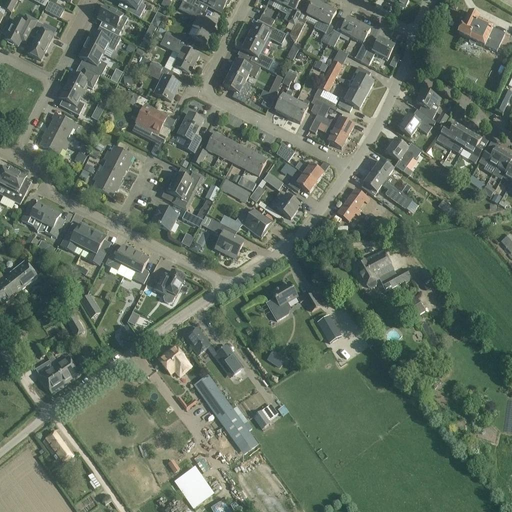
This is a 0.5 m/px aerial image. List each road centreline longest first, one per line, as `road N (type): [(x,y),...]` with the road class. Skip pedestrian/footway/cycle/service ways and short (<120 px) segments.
road 1 (residential): [(0,451),(224,287)]
road 2 (residential): [(351,169),(209,94),(208,73),(246,0)]
road 3 (residential): [(224,287),(299,237),(351,169)]
road 4 (residential): [(402,69),(457,94),(511,141)]
road 5 (residential): [(117,227),(56,196),(43,171),(14,157)]
road 6 (residential): [(224,287),(117,227)]
